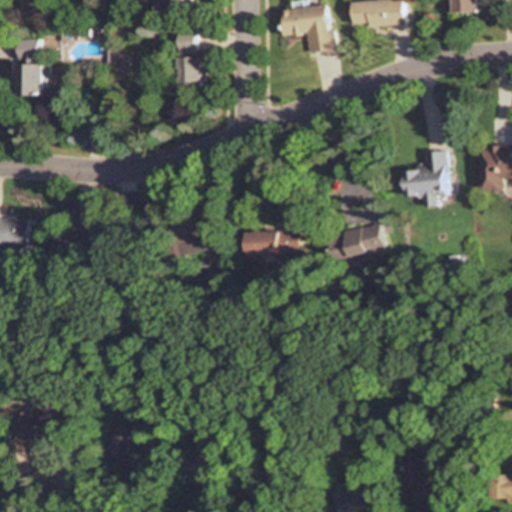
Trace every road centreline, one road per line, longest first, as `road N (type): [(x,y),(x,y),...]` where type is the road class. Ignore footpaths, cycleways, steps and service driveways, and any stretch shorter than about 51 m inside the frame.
road 1 (residential): [(0,164),(95,171),(191,157),(408,69),(511,54)]
road 2 (residential): [(251,134),(244,0)]
